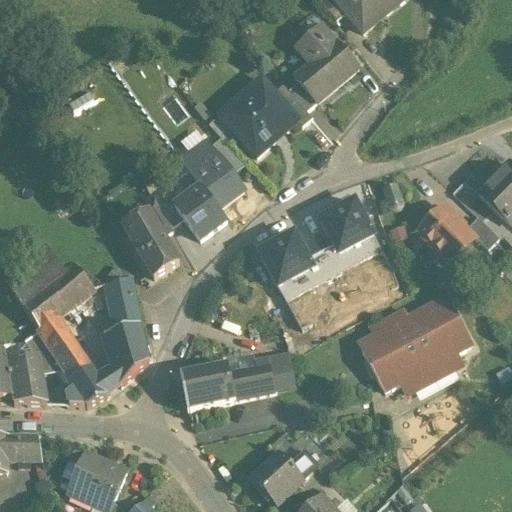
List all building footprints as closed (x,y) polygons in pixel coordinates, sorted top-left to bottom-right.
[(329,0),(311,0),(336,28),(346,20),(329,0)] [(329,0),(346,20),(363,40),(408,1),(407,0),(329,0)] [(314,18),(297,28),(302,37),(319,26),(314,18)] [(359,74),(322,31),(299,51),(317,73),(298,89),(316,110),(359,74)] [(161,110),(168,77),(147,73),(141,106),(161,110)] [(287,114),(261,85),(219,122),(236,142),(256,164),(297,129),(299,127),(287,114)] [(316,110),(298,89),(288,97),(296,107),(307,118),(316,110)] [(307,118),(296,107),(287,114),(299,127),(297,129),(302,134),(312,124),(307,118)] [(236,142),(219,122),(209,132),(221,145),(226,150),(236,142)] [(221,145),(212,152),(233,180),(245,171),(226,150),(221,145)] [(212,152),(208,148),(183,167),(201,192),(218,214),(244,195),(233,180),(212,152)] [(481,202),(479,203),(493,216),(511,234),(511,232),(511,172),(510,171),(481,202)] [(465,187),(452,200),(482,228),(493,216),(479,203),(481,202),(465,187)] [(402,210),(395,191),(383,195),(390,214),(392,217),(395,218),(398,217),(401,215),(402,213),(402,210)] [(218,214),(201,192),(175,212),(200,246),(227,226),(218,214)] [(173,236),(155,206),(144,212),(148,220),(149,219),(163,243),(173,236)] [(339,261),(374,242),(355,208),(321,226),(334,252),(339,261)] [(466,236),(444,215),(418,241),(437,260),(441,256),(452,267),(454,264),(455,266),(463,258),(461,257),(474,244),(466,236)] [(493,216),(482,228),(500,245),(503,243),(511,250),(511,234),(493,216)] [(163,243),(149,219),(148,220),(124,234),(154,284),(179,269),(163,243)] [(478,225),(466,236),(474,244),(488,257),(499,246),(478,225)] [(279,294),(313,275),(309,266),(295,241),(260,259),(279,294)] [(333,283),(381,257),(374,242),(339,261),(334,252),(321,260),(333,283)] [(23,314),(24,313),(68,279),(46,250),(4,281),(23,314)] [(333,283),(321,260),(309,266),(313,275),(279,294),(285,306),(291,306),(333,283)] [(94,295),(76,272),(68,279),(24,313),(41,335),(55,325),(94,295)] [(130,283),(108,290),(117,336),(140,329),(130,283)] [(404,317),(369,336),(373,343),(358,351),(385,400),(400,392),(404,399),(461,368),(457,361),(472,352),(446,303),(407,324),(404,317)] [(88,372),(55,325),(41,335),(37,338),(61,372),(62,375),(69,385),(88,372)] [(117,336),(104,340),(115,371),(98,381),(108,399),(121,390),(149,367),(140,329),(117,336)] [(41,379),(62,375),(61,372),(37,338),(26,347),(36,363),(38,363),(41,379)] [(20,356),(5,358),(13,399),(14,408),(47,409),(41,379),(38,363),(36,363),(21,365),(20,356)] [(0,358),(0,401),(13,399),(5,358),(0,358)] [(289,358),(269,362),(275,396),(276,396),(296,393),(289,358)] [(228,370),(181,379),(188,415),(277,398),(277,397),(276,397),(276,396),(275,396),(269,362),(267,362),(267,363),(256,365),(257,374),(230,379),(228,370)] [(95,383),(88,372),(69,385),(86,411),(106,401),(106,400),(108,399),(98,381),(95,383)] [(37,441),(5,440),(4,464),(30,465),(30,468),(35,468),(44,468),(37,441)] [(127,475),(86,456),(68,498),(98,511),(110,511),(113,507),(127,475)] [(305,459),(290,473),(302,487),(318,472),(305,459)] [(290,473),(279,461),(253,485),(277,511),(302,487),(290,473)] [(4,464),(3,476),(9,476),(10,467),(18,467),(30,468),(30,465),(4,464)] [(44,468),(35,468),(40,485),(47,483),(44,468)] [(231,478),(225,470),(221,473),(227,481),(231,478)] [(53,502),(47,483),(40,485),(34,486),(40,506),(53,502)] [(149,503),(138,511),(150,511),(154,509),(149,503)] [(330,511),(322,503),(311,511),(330,511)]
